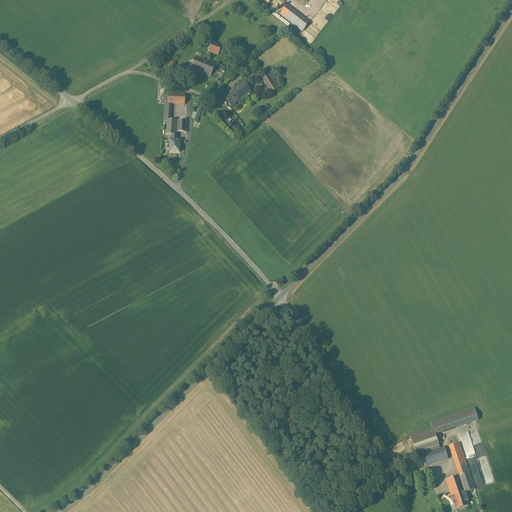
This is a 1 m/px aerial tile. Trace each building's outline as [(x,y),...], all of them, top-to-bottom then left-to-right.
[(309,22),(287,5),(280,14),(302,31),(309,22)] [(222,45),(212,41),(208,51),(218,55),(222,45)] [(197,52),(191,69),(198,72),(203,59),(204,55),(197,52)] [(215,64),(203,59),(198,72),(210,77),(215,64)] [(176,63),(167,62),(165,73),(174,75),(176,63)] [(272,72),(268,75),(262,79),(271,93),(281,86),(272,72)] [(250,91),(243,82),(236,88),(244,97),(250,91)] [(236,88),(225,97),(232,106),(244,97),(236,88)] [(185,95),(165,95),(165,104),(167,104),(168,104),(185,104),(185,95)] [(178,120),(166,120),(165,135),(177,135),(177,132),(178,120)] [(187,121),(178,120),(177,132),(186,132),(187,121)] [(179,141),(170,141),(170,152),(179,152),(179,141)] [(432,429),(434,435),(478,420),(474,409),(431,423),(432,429)] [(434,435),(432,429),(410,437),(417,457),(421,456),(421,455),(439,449),(434,435)] [(449,446),(459,476),(469,473),(459,443),(449,446)] [(439,449),(421,455),(421,456),(425,467),(436,463),(448,459),(444,448),(439,449)] [(459,476),(445,481),(449,492),(453,490),(455,495),(465,492),(465,493),(469,491),(475,489),(469,473),(459,476)] [(453,490),(449,492),(455,510),(469,505),(466,496),(465,493),(465,492),(455,495),(453,490)]
